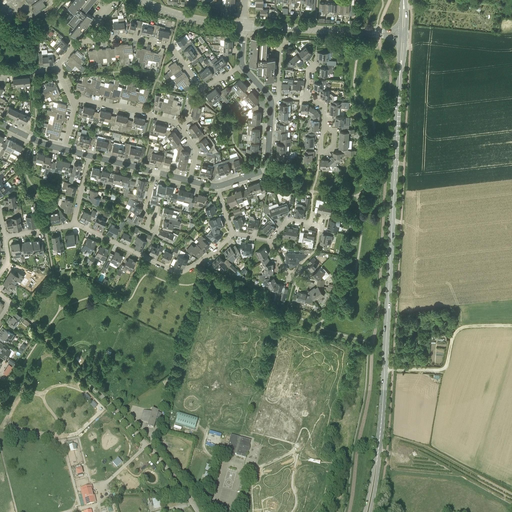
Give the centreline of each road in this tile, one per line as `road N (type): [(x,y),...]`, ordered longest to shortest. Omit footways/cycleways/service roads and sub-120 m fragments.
road 1 (secondary): [(380,425),(403,34)]
road 2 (unclassified): [(197,511),(37,328)]
road 3 (residential): [(58,70),(73,44),(127,36),(170,46),(201,88)]
road 4 (residential): [(233,234),(178,270),(73,223)]
road 5 (tertiary): [(403,34),(242,26)]
road 6 (track): [(511,325),(460,328),(441,369),(384,368)]
road 7 (residential): [(267,95),(266,161),(218,186)]
